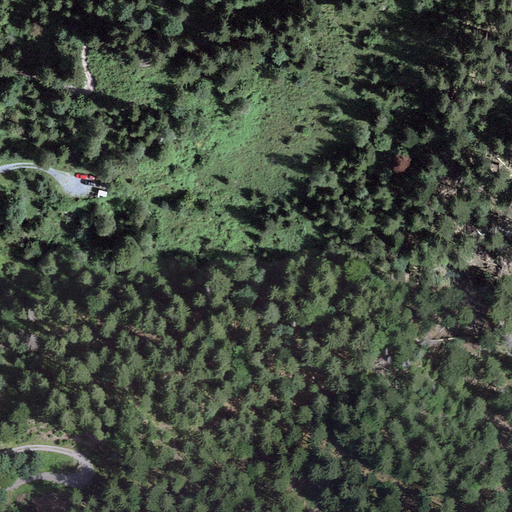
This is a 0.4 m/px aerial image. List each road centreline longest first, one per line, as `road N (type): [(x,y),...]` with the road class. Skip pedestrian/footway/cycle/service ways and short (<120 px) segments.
road 1 (track): [(159,0),(204,29),(200,43),(138,65),(89,44),(83,57),(91,85),(83,93),(0,69)]
road 2 (track): [(0,489),(42,476),(82,481),(89,469),(56,449),(0,455)]
